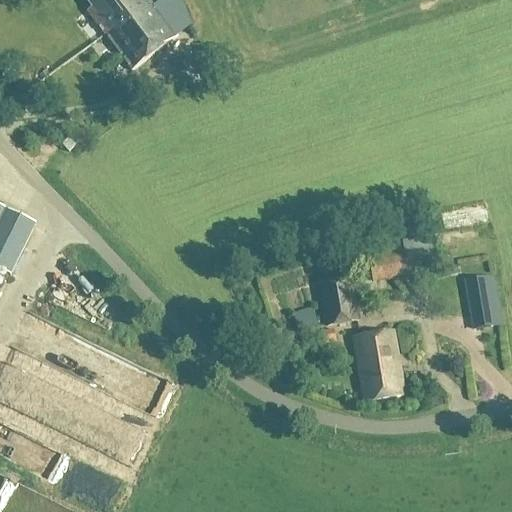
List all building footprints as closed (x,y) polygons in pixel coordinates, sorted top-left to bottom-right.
[(122,31),(152,8),(145,0),(82,0),(90,10),(86,14),(104,38),(119,26),(122,31)] [(119,26),(104,38),(131,73),(176,40),(152,8),(122,31),(119,26)] [(78,145),(71,138),(61,147),(68,155),(78,145)] [(0,262),(21,219),(0,208),(0,262)] [(496,267),(493,246),(473,249),(475,269),(496,267)] [(322,289),(329,332),(329,333),(333,332),(358,328),(351,284),(322,289)] [(306,305),(302,290),(285,295),(288,310),(306,305)] [(501,326),(495,290),(469,294),(476,331),(501,326)] [(311,309),(292,316),(297,333),(317,326),(311,309)] [(335,344),(333,332),(329,333),(329,332),(317,334),(319,347),(335,344)] [(393,334),(353,341),(365,405),(404,398),(393,334)]
